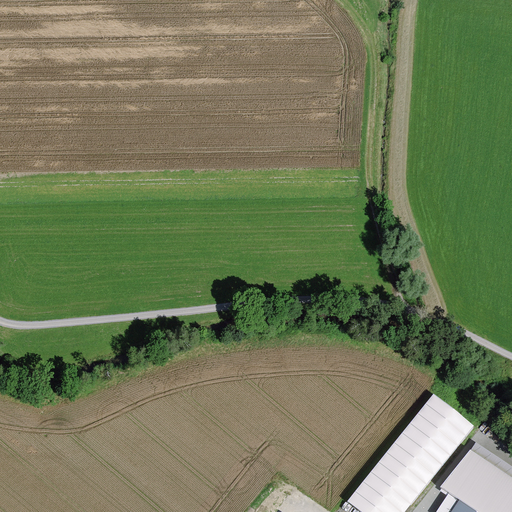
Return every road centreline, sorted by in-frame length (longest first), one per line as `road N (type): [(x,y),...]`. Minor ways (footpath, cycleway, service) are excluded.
road 1 (track): [(0,322),(349,300),(400,307),(511,356)]
road 2 (track): [(340,0),(371,38),(378,64),(370,187),(400,307)]
